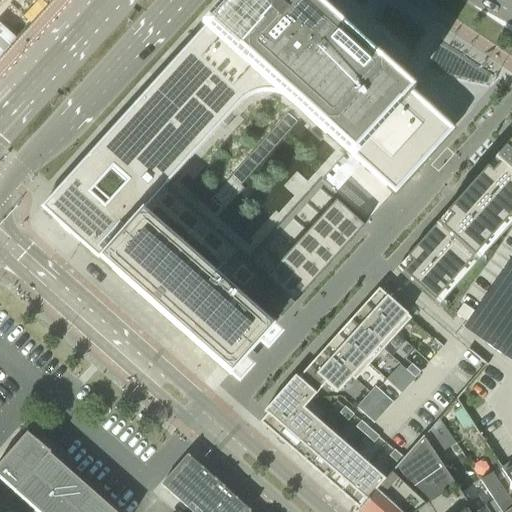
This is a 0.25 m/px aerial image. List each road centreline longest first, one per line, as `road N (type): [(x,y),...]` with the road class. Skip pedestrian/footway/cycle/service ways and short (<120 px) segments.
road 1 (residential): [(209,427),(508,102)]
road 2 (tertiary): [(209,427),(0,237)]
road 3 (secondary): [(0,188),(172,0)]
road 4 (secondary): [(107,0),(0,117)]
road 5 (tertiary): [(305,511),(209,427)]
